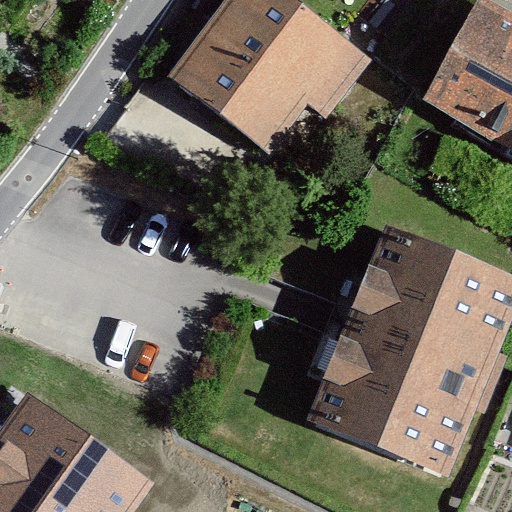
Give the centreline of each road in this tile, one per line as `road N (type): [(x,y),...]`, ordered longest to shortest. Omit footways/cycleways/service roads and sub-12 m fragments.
road 1 (residential): [(154,0),(63,141),(0,217)]
road 2 (unknown): [(0,279),(181,389)]
